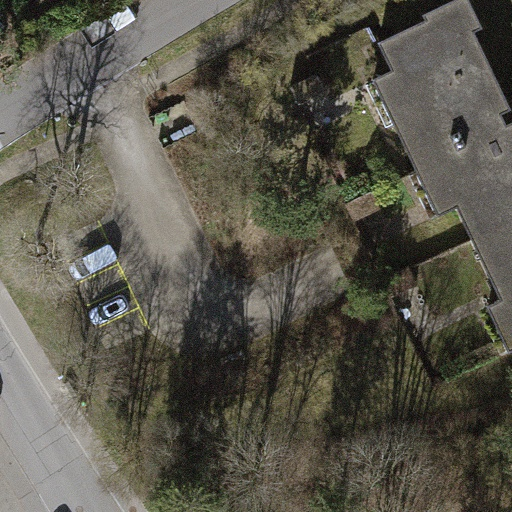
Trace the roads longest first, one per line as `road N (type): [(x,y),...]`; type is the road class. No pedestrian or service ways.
road 1 (residential): [(0,130),(216,0)]
road 2 (residential): [(87,511),(0,359)]
